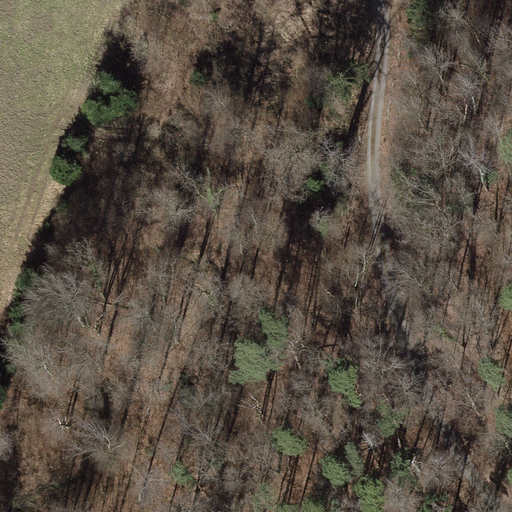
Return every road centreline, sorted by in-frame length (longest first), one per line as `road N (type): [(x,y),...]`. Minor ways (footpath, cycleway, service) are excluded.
road 1 (track): [(378,0),(373,175),(393,309),(449,437),(487,494),(511,509)]
road 2 (track): [(320,0),(296,29),(283,100),(247,174),(222,266),(228,353),(203,511)]
